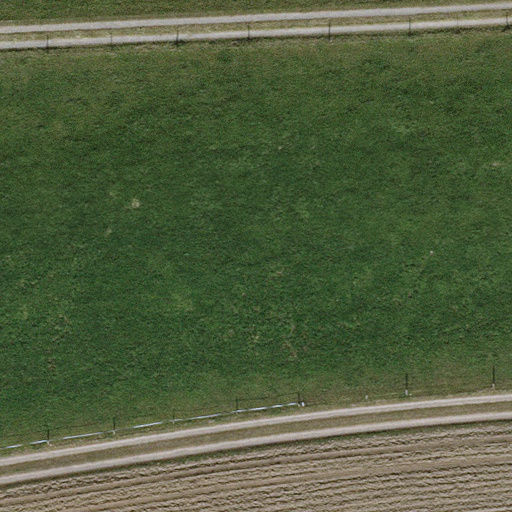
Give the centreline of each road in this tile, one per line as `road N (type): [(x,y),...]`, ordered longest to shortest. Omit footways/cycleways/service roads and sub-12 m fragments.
road 1 (track): [(0,482),(511,416)]
road 2 (track): [(0,41),(511,15)]
